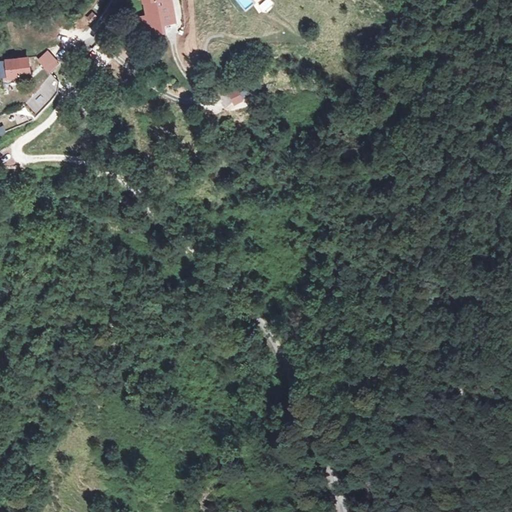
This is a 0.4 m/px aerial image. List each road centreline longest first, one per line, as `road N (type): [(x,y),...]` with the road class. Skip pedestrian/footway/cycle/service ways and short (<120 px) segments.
road 1 (unclassified): [(340,511),(268,332),(140,206),(67,82),(89,33)]
road 2 (track): [(133,193),(95,164),(16,152),(53,118),(67,82)]
